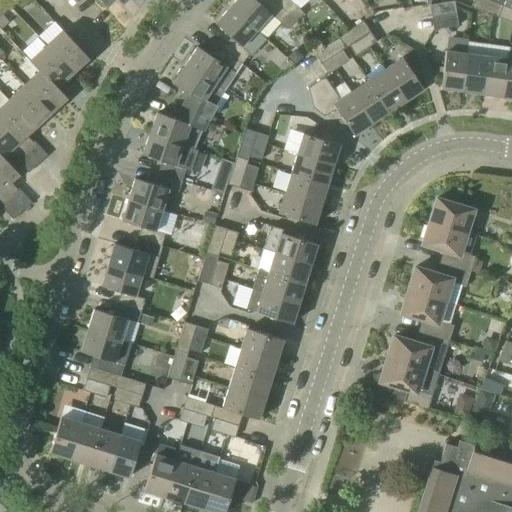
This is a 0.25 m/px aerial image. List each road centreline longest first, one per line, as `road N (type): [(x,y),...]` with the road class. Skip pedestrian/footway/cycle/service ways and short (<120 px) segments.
road 1 (residential): [(279,511),(375,207),(390,182),(441,148),(511,148)]
road 2 (residential): [(64,280),(139,69)]
road 3 (residential): [(26,476),(19,406),(64,280)]
